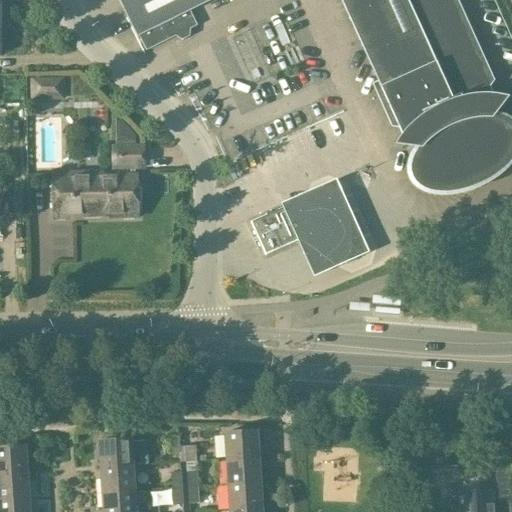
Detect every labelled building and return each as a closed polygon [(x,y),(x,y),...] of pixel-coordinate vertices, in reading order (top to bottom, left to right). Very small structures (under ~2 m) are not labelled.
[(146,52),(169,40),(176,37),(182,40),(189,37),(191,29),(197,26),(191,12),(214,0),(118,0),(137,38),(138,38),(146,52)] [(449,0),(341,0),(371,67),(368,69),(372,70),(384,98),(385,98),(403,138),(398,144),(419,148),(416,152),(413,157),(411,162),(410,168),(410,174),(412,179),(415,184),(419,187),(424,190),(429,192),(434,193),(440,194),(446,194),(451,193),(457,193),(462,191),(473,188),(478,186),(483,183),(492,178),(497,175),(501,171),(505,167),(509,163),(511,158),(511,126),(509,123),(504,121),(499,119),(493,117),(491,117),(494,113),(499,105),(502,100),(496,98),(494,98),(487,84),(476,57),(459,21),(449,0)] [(65,100),(64,78),(32,78),(33,100),(65,100)] [(112,147),(113,170),(145,169),(144,146),(136,146),(135,136),(122,121),(117,121),(117,147),(112,147)] [(102,174),(79,175),(53,175),(54,218),(69,217),(69,215),(111,214),(111,213),(122,213),(122,216),(138,216),(137,180),(102,181),(102,174)] [(301,240),(297,242),(313,278),(368,254),(336,180),(280,205),(282,208),(286,207),(301,240)] [(282,208),(250,223),(265,256),(297,242),(301,240),(286,207),(282,208)] [(224,435),(226,461),(259,459),(258,433),(224,435)] [(169,454),(180,453),(179,437),(168,438),(169,454)] [(100,469),(134,467),(148,466),(147,453),(133,454),(132,441),(98,443),(100,469)] [(185,447),(186,463),(197,462),(196,446),(185,447)] [(0,449),(0,475),(28,474),(26,448),(0,449)] [(261,484),(259,459),(226,461),(228,486),(261,484)] [(100,469),(102,494),(135,492),(134,467),(100,469)] [(496,493),(509,492),(508,467),(495,467),(496,493)] [(187,472),(188,489),(199,488),(197,471),(187,472)] [(170,473),(172,490),(182,489),(181,472),(170,473)] [(0,475),(0,500),(30,499),(28,474),(0,475)] [(228,486),(229,511),(263,510),(261,484),(228,486)] [(199,488),(188,489),(189,505),(200,504),(199,488)] [(182,489),(172,490),(173,506),(183,505),(182,489)] [(136,504),(135,492),(102,494),(102,511),(149,511),(149,507),(136,504)] [(494,511),(493,493),(449,496),(450,511),(494,511)] [(0,500),(0,511),(30,511),(30,499),(0,500)]
